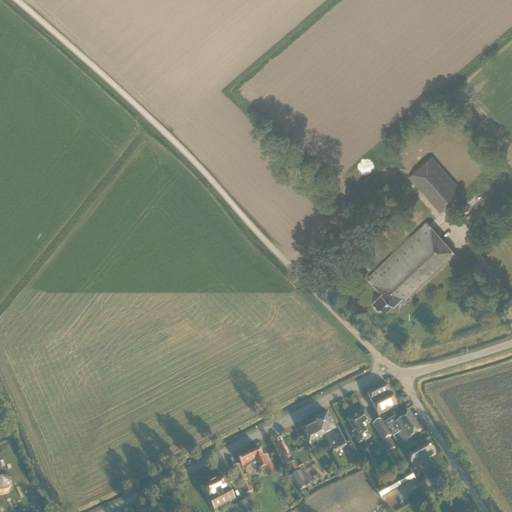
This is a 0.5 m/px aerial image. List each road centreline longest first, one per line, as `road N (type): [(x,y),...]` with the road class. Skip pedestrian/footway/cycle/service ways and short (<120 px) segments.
road 1 (unclassified): [(394,373),(194,163),(16,0)]
road 2 (tertiary): [(106,511),(394,373)]
road 3 (residential): [(485,511),(394,373)]
road 4 (tertiary): [(394,373),(511,343)]
